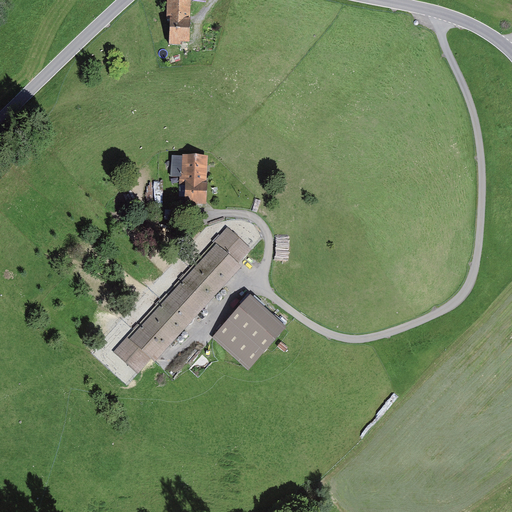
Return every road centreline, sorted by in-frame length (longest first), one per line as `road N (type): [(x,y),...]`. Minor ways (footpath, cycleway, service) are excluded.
road 1 (tertiary): [(130,0),(0,122)]
road 2 (tertiary): [(511,52),(455,18),(368,0)]
